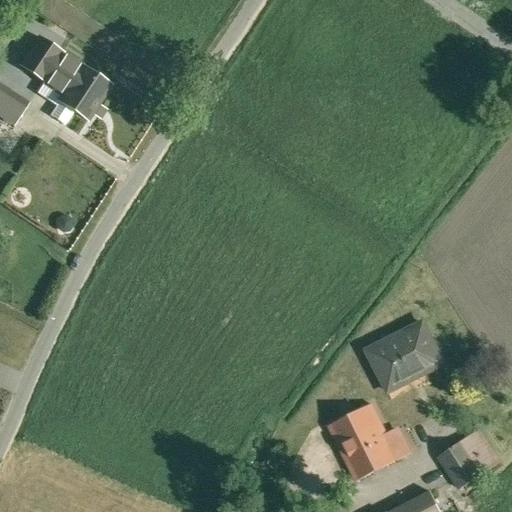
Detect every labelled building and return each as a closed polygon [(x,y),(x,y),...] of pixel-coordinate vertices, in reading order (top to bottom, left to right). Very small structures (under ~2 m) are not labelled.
[(40,37),(21,66),(43,81),(53,67),(62,54),(63,53),(40,37)] [(82,66),(82,68),(62,54),(53,67),(74,80),(59,102),(87,121),(88,119),(87,118),(98,102),(99,102),(110,85),(82,66)] [(50,123),(27,107),(16,124),(39,140),(50,123)] [(422,323),(367,353),(388,393),(443,364),(422,323)] [(373,405),(329,427),(356,482),(400,460),(390,440),(373,405)] [(427,437),(418,419),(408,424),(411,430),(417,442),(427,437)] [(411,430),(390,440),(399,458),(420,448),(417,442),(411,430)] [(478,431),(439,457),(461,490),(500,463),(478,431)] [(442,511),(432,492),(393,511),(442,511)]
